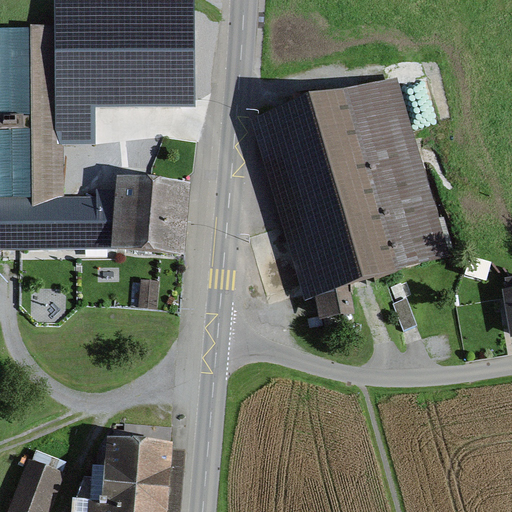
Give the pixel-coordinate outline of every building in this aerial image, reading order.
[(217,28),(139,16),(130,73),(209,85),(217,28)] [(0,251),(114,249),(119,199),(59,201),(58,136),(94,135),(93,97),(57,98),(56,36),(0,37),(0,251)] [(394,90),(255,130),(304,301),(316,297),(322,317),(351,309),(345,289),(443,261),(394,90)] [(183,191),(120,185),(119,199),(114,249),(177,255),(183,191)] [(142,277),(135,306),(157,311),(164,282),(142,277)] [(163,511),(167,450),(108,447),(107,471),(90,471),(87,511),(163,511)] [(174,472),(185,473),(186,449),(175,448),(174,472)] [(45,511),(58,478),(29,468),(13,511),(45,511)]
